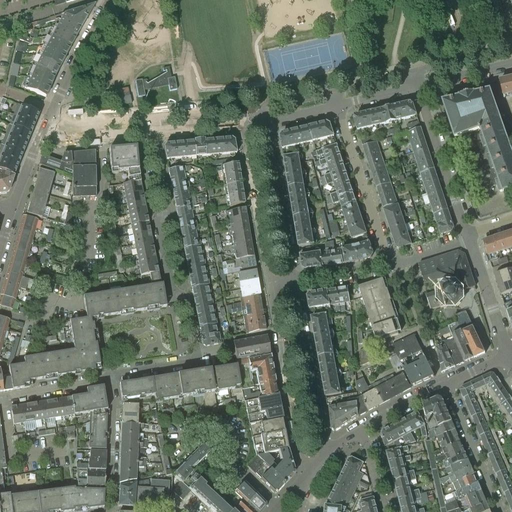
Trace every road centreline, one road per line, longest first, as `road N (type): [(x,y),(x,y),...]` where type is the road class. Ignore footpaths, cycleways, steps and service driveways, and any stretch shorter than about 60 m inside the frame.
road 1 (residential): [(109,377),(181,363),(152,130)]
road 2 (residential): [(0,311),(39,322),(52,300),(70,305),(90,261),(91,208),(101,200),(101,133)]
road 3 (residential): [(271,288),(307,474)]
road 4 (residential): [(323,454),(294,279)]
road 5 (residential): [(245,123),(271,288)]
road 6 (residential): [(390,263),(336,105)]
road 7 (residential): [(470,239),(416,86)]
road 8 (residential): [(294,279),(263,122)]
road 9 (residential): [(277,507),(229,462),(237,445),(225,428),(178,439)]
road 10 (residential): [(443,384),(498,511)]
road 11 (residential): [(112,511),(109,377)]
road 12 (tertiary): [(49,117),(111,0)]
road 13 (residential): [(506,357),(470,239)]
